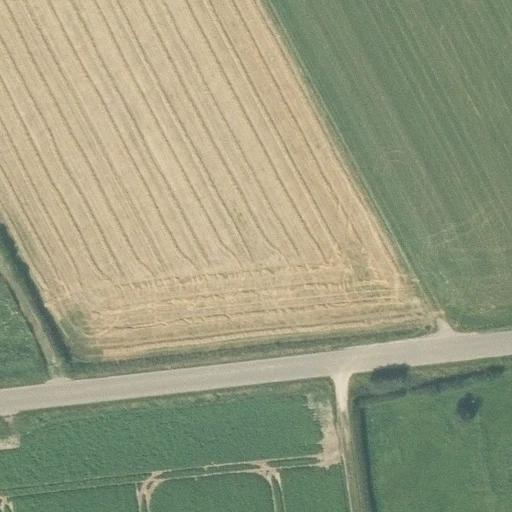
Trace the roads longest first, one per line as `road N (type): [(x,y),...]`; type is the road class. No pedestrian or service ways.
road 1 (unclassified): [(511,335),(0,392)]
road 2 (track): [(455,341),(274,0)]
